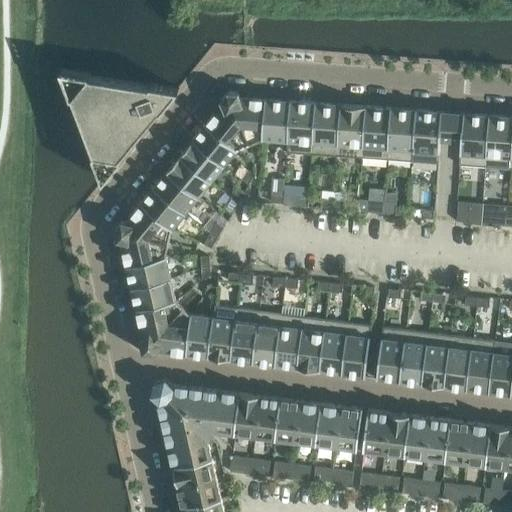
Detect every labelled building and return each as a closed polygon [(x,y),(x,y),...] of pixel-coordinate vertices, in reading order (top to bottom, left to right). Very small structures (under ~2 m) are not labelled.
[(161,111),(179,89),(150,83),(149,85),(90,76),(89,73),(60,69),(70,96),(72,97),(93,153),(92,155),(103,182),(121,159),(120,157),(159,111),(161,111)] [(220,100),(222,104),(206,124),(237,149),(249,144),(235,110),(227,91),(220,100)] [(262,138),(265,98),(240,96),(238,92),(227,91),(235,110),(249,144),(262,138)] [(262,138),(287,140),(290,100),(265,98),(262,138)] [(312,154),(315,102),(290,100),(287,140),(286,152),(312,154)] [(312,154),(337,155),(341,104),(315,102),(312,154)] [(337,155),(362,157),(366,105),(341,104),(337,155)] [(387,159),(391,107),(366,105),(362,157),(387,159)] [(387,159),(412,161),(416,109),(391,107),(387,159)] [(439,162),(440,139),(442,139),(442,138),(440,138),(442,112),(444,112),(444,111),(416,109),(412,161),(439,162)] [(485,166),(489,115),(461,112),(452,112),(444,111),(444,112),(442,112),(440,138),(442,138),(442,139),(451,140),(459,141),(460,141),(459,164),(485,166)] [(485,166),(510,168),(511,139),(511,116),(489,115),(485,166)] [(224,165),(237,149),(206,124),(193,139),(224,165)] [(211,181),(224,165),(193,139),(180,155),(211,181)] [(180,155),(167,171),(198,196),(211,181),(180,155)] [(248,184),(254,175),(247,169),(242,179),(248,184)] [(185,212),(198,196),(167,171),(154,187),(185,212)] [(154,187),(141,202),(172,228),(185,212),(154,187)] [(237,202),(244,192),(237,187),(231,197),(237,202)] [(283,203),(283,195),(271,194),(271,202),(283,203)] [(294,204),(295,196),(283,195),(283,203),(294,204)] [(231,213),(237,202),(231,197),(225,208),(231,213)] [(333,208),(334,200),(322,199),(321,207),(333,208)] [(345,209),(346,201),(334,200),(333,208),(345,209)] [(169,242),(172,228),(141,202),(125,222),(121,221),(114,229),(134,234),(169,242)] [(383,213),(384,205),(372,204),(371,212),(383,213)] [(395,214),(396,206),(384,205),(383,213),(395,214)] [(433,218),(433,210),(421,209),(421,217),(433,218)] [(468,222),(469,214),(457,212),(456,220),(468,222)] [(506,225),(506,217),(494,216),(494,224),(506,225)] [(217,238),(223,227),(216,222),(210,233),(217,238)] [(121,241),(126,265),(166,256),(169,242),(134,234),(114,229),(117,240),(121,241)] [(211,247),(217,238),(210,233),(204,244),(211,247)] [(171,278),(166,256),(126,265),(131,287),(171,278)] [(202,267),(210,265),(209,256),(201,256),(202,267)] [(203,278),(210,272),(210,265),(202,267),(203,278)] [(240,281),(241,273),(229,272),(228,280),(240,281)] [(252,283),(253,275),(241,273),(240,281),(252,283)] [(285,286),(286,278),(274,277),(273,285),(285,286)] [(131,287),(136,308),(176,300),(171,278),(131,287)] [(297,287),(298,279),(286,278),(285,286),(297,287)] [(329,290),(330,282),(318,281),(317,289),(329,290)] [(341,292),(342,284),(330,282),(329,290),(341,292)] [(374,295),(374,287),(362,286),(361,293),(374,295)] [(400,297),(401,289),(389,288),(388,296),(400,297)] [(432,300),(433,293),(421,291),(420,299),(432,300)] [(444,302),(445,294),(433,293),(432,300),(444,302)] [(477,305),(478,297),(466,296),(465,304),(477,305)] [(489,306),(490,298),(478,297),(477,305),(489,306)] [(183,307),(176,300),(136,308),(143,336),(140,340),(142,352),(158,335),(183,307)] [(237,307),(215,304),(213,317),(208,356),(230,359),(237,307)] [(158,350),(186,353),(191,314),(183,307),(158,335),(142,352),(154,353),(158,350)] [(252,362),(259,310),(237,307),(230,359),(252,362)] [(282,313),(259,310),(252,362),(275,365),(282,313)] [(303,316),(282,313),(275,365),(297,367),(303,316)] [(213,317),(191,314),(186,353),(208,356),(213,317)] [(326,318),(303,316),(297,367),(319,370),(326,318)] [(348,321),(326,318),(319,370),(341,373),(348,321)] [(365,375),(372,324),(348,321),(341,373),(367,376),(367,375),(365,375)] [(406,329),(383,326),(376,376),(374,376),(374,377),(400,380),(406,329)] [(428,331),(406,329),(400,380),(422,383),(428,331)] [(445,386),(451,334),(428,331),(422,383),(445,386)] [(473,337),(451,334),(445,386),(466,389),(473,337)] [(488,392),(493,352),(495,340),(473,337),(466,389),(488,392)] [(511,380),(511,354),(493,352),(488,392),(510,394),(511,380)] [(176,480),(203,473),(215,471),(207,438),(208,437),(209,436),(213,431),(214,430),(215,430),(235,432),(237,420),(241,392),(170,382),(165,379),(154,382),(152,394),(157,398),(163,422),(159,423),(161,433),(165,432),(168,447),(172,463),(176,480)] [(241,392),(237,420),(235,432),(255,435),(261,394),(241,392)] [(275,437),(281,397),(261,394),(255,435),(275,437)] [(295,440),(301,400),(281,397),(275,437),(295,440)] [(316,442),(321,402),(301,400),(295,440),(316,442)] [(337,445),(342,405),(321,402),(316,442),(337,445)] [(358,446),(359,436),(362,409),(363,409),(363,408),(362,408),(342,405),(337,445),(357,447),(358,447),(358,446)] [(367,410),(368,410),(364,436),(363,446),(362,446),(362,448),(363,448),(383,451),(388,411),(368,408),(368,409),(367,409),(367,410)] [(405,453),(410,414),(388,411),(383,451),(405,453)] [(425,456),(430,416),(410,414),(405,453),(425,456)] [(445,459),(450,419),(430,416),(425,456),(445,459)] [(465,461),(470,421),(450,419),(445,459),(465,461)] [(485,464),(490,424),(470,421),(465,461),(485,464)] [(503,466),(508,426),(490,424),(485,464),(503,466)] [(511,466),(511,426),(508,426),(503,466),(511,466)] [(247,464),(247,457),(233,455),(232,455),(231,462),(247,464)] [(247,464),(249,464),(269,467),(270,460),(257,458),(247,457),(247,464)] [(291,470),(292,463),(274,460),(274,467),(287,469),(291,470)] [(230,471),(247,473),(249,464),(247,464),(231,462),(230,471)] [(310,465),(292,463),(291,470),(295,470),(310,472),(310,465)] [(249,464),(247,473),(268,476),(269,467),(249,464)] [(331,468),(315,466),(314,472),(322,473),(330,475),(331,468)] [(286,478),(287,469),(274,467),(272,476),(278,477),(286,478)] [(336,484),(337,475),(338,468),(334,468),(331,468),(330,475),(329,483),(331,484),(332,484),(336,484)] [(337,475),(345,476),(353,477),(353,470),(338,468),(337,475)] [(287,469),(286,478),(294,479),(295,470),(291,470),(287,469)] [(295,470),(294,479),(295,479),(303,480),(308,481),(310,472),(295,470)] [(219,487),(215,471),(203,473),(176,480),(180,496),(219,487)] [(375,473),(361,471),(360,478),(368,479),(375,480),(375,473)] [(313,481),(321,482),(322,473),(314,472),(313,481)] [(329,483),(330,475),(322,473),(321,482),(326,483),(329,483)] [(380,490),(381,481),(382,474),(380,474),(375,473),(375,480),(373,489),(380,490)] [(382,474),(381,481),(390,482),(398,483),(399,476),(382,474)] [(336,484),(343,485),(345,476),(337,475),(336,484)] [(345,476),(343,485),(351,486),(353,477),(345,476)] [(411,485),(418,486),(419,479),(404,477),(403,484),(411,485)] [(367,488),(368,479),(360,478),(359,487),(367,488)] [(373,489),(375,480),(368,479),(367,488),(372,489),(373,489)] [(418,486),(417,494),(419,495),(424,495),(426,480),(422,479),(419,479),(418,486)] [(424,495),(429,496),(431,496),(433,480),(426,480),(424,495)] [(438,497),(440,481),(433,480),(431,496),(437,497),(438,497)] [(380,490),(389,491),(390,482),(381,481),(380,490)] [(398,483),(390,482),(389,491),(397,492),(398,483)] [(451,490),(458,491),(459,484),(444,482),(443,489),(451,490)] [(403,484),(402,493),(409,494),(411,485),(403,484)] [(459,500),(460,500),(464,500),(466,485),(462,484),(459,484),(458,491),(457,500),(459,500)] [(415,494),(417,494),(418,486),(411,485),(409,494),(415,494)] [(469,501),(470,501),(472,485),(466,485),(464,500),(469,501)] [(477,502),(478,502),(480,486),(472,485),(470,501),(477,502)] [(183,511),(187,511),(211,507),(223,504),(219,487),(180,496),(183,511)] [(491,495),(499,496),(500,489),(485,487),(484,494),(491,495)] [(450,499),(451,490),(443,489),(442,498),(450,499)] [(505,506),(506,498),(507,490),(500,489),(499,496),(498,505),(504,505),(505,506)] [(455,499),(457,500),(458,491),(451,490),(450,499),(455,499)] [(490,504),(491,495),(484,494),(483,503),(484,503),(486,503),(490,504)] [(499,496),(491,495),(490,504),(496,504),(498,505),(499,496)]
